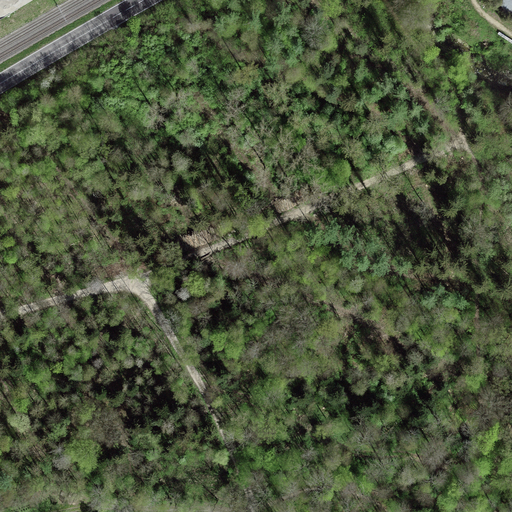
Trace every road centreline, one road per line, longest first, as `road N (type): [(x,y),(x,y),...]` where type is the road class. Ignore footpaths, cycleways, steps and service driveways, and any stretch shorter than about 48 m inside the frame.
road 1 (track): [(137,281),(464,140)]
road 2 (track): [(137,281),(197,384),(251,511)]
road 3 (primary): [(0,84),(143,0)]
road 4 (track): [(0,317),(137,281)]
